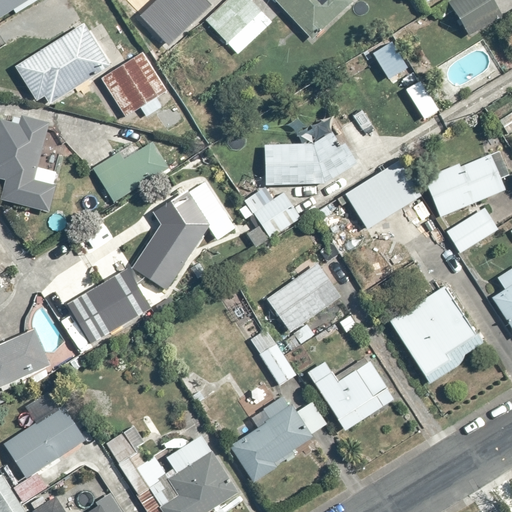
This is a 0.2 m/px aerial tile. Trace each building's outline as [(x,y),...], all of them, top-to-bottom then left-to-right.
[(0,0),(0,19),(33,0),(0,0)] [(221,0),(179,0),(200,21),(221,0)] [(273,21),(253,0),(228,0),(207,20),(239,54),(273,21)] [(277,0),(313,38),(352,1),(351,0),(277,0)] [(450,0),(450,1),(461,20),(493,0),(450,0)] [(52,103),(99,73),(115,63),(89,22),(18,66),(40,102),(48,96),(52,103)] [(127,117),(141,108),(147,117),(164,107),(158,98),(168,91),(143,52),(102,78),(127,117)] [(511,133),(511,109),(499,119),(510,135),(511,133)] [(52,122),(23,115),(21,123),(1,118),(0,122),(0,176),(8,179),(3,200),(49,211),(59,171),(41,166),(52,122)] [(347,139),(340,127),(313,143),(265,144),(267,184),(325,183),(360,163),(347,139)] [(171,167),(154,140),(121,160),(118,154),(95,168),(115,201),(171,167)] [(442,215),(508,189),(504,178),(511,175),(500,149),(462,163),(461,161),(426,174),(442,215)] [(423,196),(401,159),(346,193),(368,229),(423,196)] [(302,217),(285,192),(274,199),(264,185),(245,199),(271,237),(302,217)] [(135,267),(170,289),(212,224),(194,192),(158,210),(163,224),(135,267)] [(501,228),(487,206),(448,230),(461,252),(501,228)] [(268,297),(301,345),(316,335),(306,321),(333,302),(344,295),(320,260),(268,297)] [(511,268),(499,277),(507,289),(494,298),(511,324),(511,268)] [(476,337),(445,287),(392,321),(429,379),(457,361),(452,352),(476,337)] [(118,324),(96,288),(69,305),(91,341),(118,324)] [(0,344),(0,388),(54,365),(38,328),(0,344)] [(297,373),(267,329),(250,340),(281,385),(297,373)] [(396,398),(371,359),(339,379),(327,360),(309,372),(346,430),(396,398)] [(297,453),(295,451),(315,437),(313,434),(327,424),(311,400),(297,410),(286,395),(266,409),(272,417),(230,446),(251,477),(255,482),(297,453)] [(86,439),(63,404),(4,442),(28,478),(15,487),(25,502),(48,487),(37,471),(86,439)] [(163,449),(155,454),(144,461),(126,432),(107,444),(149,511),(206,511),(240,491),(207,440),(196,422),(161,445),(163,449)] [(25,511),(1,473),(0,474),(0,511),(25,511)] [(97,502),(81,478),(48,500),(45,495),(29,505),(34,511),(123,511),(111,493),(97,502)]
